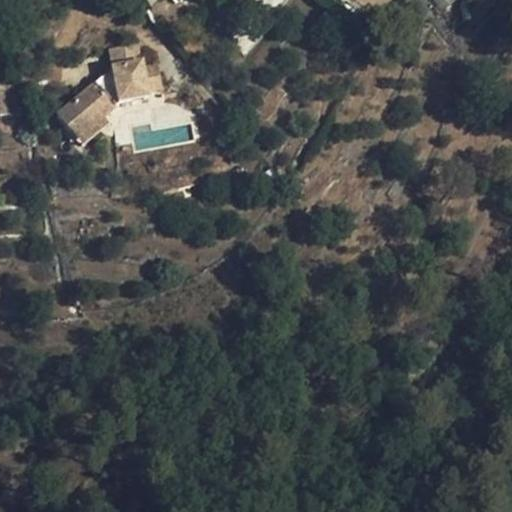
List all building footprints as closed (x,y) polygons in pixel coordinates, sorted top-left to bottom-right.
[(89,130),(104,117),(119,104),(148,98),(147,94),(162,91),(158,68),(143,70),(138,45),(109,50),(113,70),(114,78),(96,85),(57,117),(70,132),(82,122),(89,130)] [(114,78),(113,70),(96,85),(114,78)] [(0,85),(0,116),(20,115),(21,115),(13,85),(0,85)] [(20,115),(0,116),(0,127),(20,127),(20,115)] [(109,123),(104,117),(89,130),(82,122),(70,132),(81,146),(109,123)]
